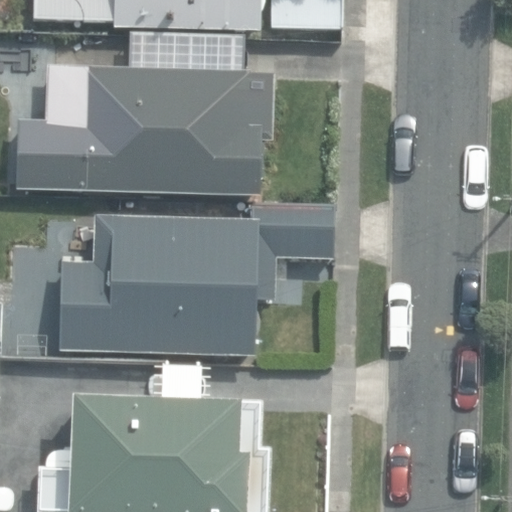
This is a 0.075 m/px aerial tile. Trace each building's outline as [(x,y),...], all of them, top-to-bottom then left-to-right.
[(117,31),(262,34),(262,0),(37,0),(37,22),(117,24),(117,31)] [(272,0),(273,27),(345,30),(346,0),(272,0)] [(18,190),(262,196),(262,184),(266,179),(268,145),(264,141),(274,142),(276,74),(252,74),(252,70),(246,70),(246,36),(132,33),(131,67),(49,64),(48,121),(20,120),(18,190)] [(333,262),(334,206),(249,204),(249,219),(94,215),(93,262),(62,261),(60,352),(256,357),(258,303),(277,304),(278,261),(333,262)] [(268,511),(270,451),(259,451),(260,406),(242,406),(243,400),(208,399),(151,398),(75,396),(74,446),(52,453),(48,462),(48,470),(46,469),(42,510),(62,511),(268,511)]
